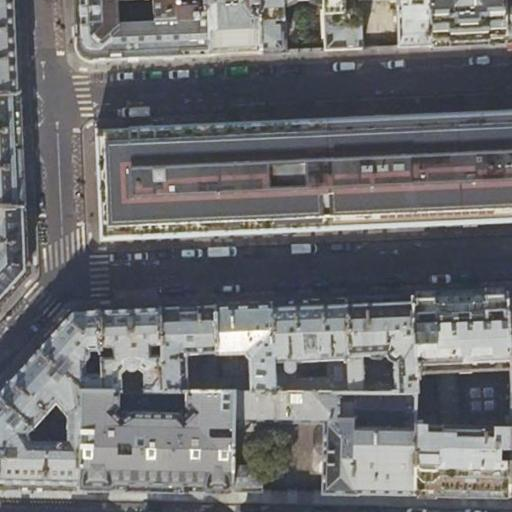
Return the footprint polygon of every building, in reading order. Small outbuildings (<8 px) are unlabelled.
[(0,0),(0,95),(19,95),(16,32),(14,0),(0,0)] [(74,0),(76,32),(76,48),(78,52),(81,58),(84,60),(90,61),(144,59),(209,57),(206,0),(74,0)] [(206,0),(209,57),(233,56),(261,54),(258,0),(206,0)] [(258,0),(261,54),(285,53),(283,2),(306,0),(306,3),(310,3),(311,0),(314,0),(322,0),(324,52),(334,51),(360,50),(358,12),(345,12),(344,0),(258,0)] [(357,0),(358,1),(376,0),(388,0),(390,49),(396,48),(431,47),(428,0),(357,0)] [(428,0),(431,47),(472,45),(506,43),(503,0),(428,0)] [(511,0),(503,0),(506,43),(511,43),(511,0)] [(21,145),(19,95),(0,95),(0,208),(24,208),(21,145)] [(101,241),(194,237),(255,234),(310,232),(369,229),(440,226),(498,224),(511,223),(511,113),(493,114),(439,116),(397,118),(362,120),(328,121),(284,123),(234,125),(177,128),(123,130),(96,131),(96,132),(95,132),(97,170),(98,208),(100,241),(101,241)] [(0,303),(8,294),(27,273),(26,238),(24,208),(0,208),(0,303)] [(461,295),(412,297),(415,375),(510,371),(509,340),(506,293),(461,295)] [(415,375),(412,297),(375,299),(346,300),(350,393),(354,393),(416,394),(415,375)] [(312,301),(270,303),(275,393),(340,393),(350,393),(346,300),(312,301)] [(243,304),(214,305),(216,354),(216,356),(244,355),(245,357),(246,358),(247,359),(250,360),(251,377),(217,378),(218,393),(234,393),(275,393),(270,303),(243,304)] [(190,306),(159,308),(162,393),(185,393),(187,393),(185,355),(207,354),(216,354),(214,305),(190,306)] [(136,309),(99,310),(102,357),(102,371),(102,392),(118,393),(121,393),(121,375),(125,370),(126,371),(128,373),(132,373),(134,373),(135,372),(136,372),(138,370),(139,369),(144,373),(144,393),(162,393),(159,308),(136,309)] [(58,327),(36,351),(79,392),(102,392),(102,371),(97,372),(97,376),(81,376),(81,364),(82,364),(85,362),(88,359),(89,358),(102,357),(99,310),(71,312),(58,327)] [(79,430),(79,392),(36,351),(15,375),(0,391),(0,399),(33,429),(54,405),(68,418),(67,430),(79,430)] [(216,356),(216,354),(207,354),(208,362),(203,366),(204,393),(218,393),(217,378),(216,356)] [(510,371),(415,375),(416,394),(413,495),(465,497),(509,497),(511,398),(511,393),(510,371)] [(234,393),(218,393),(204,393),(187,393),(185,393),(184,407),(189,412),(187,413),(185,415),(183,417),(182,420),(177,414),(132,413),(121,419),(113,412),(118,407),(118,393),(102,392),(79,392),(79,430),(78,488),(154,490),(232,492),(232,462),(233,427),(220,427),(220,410),(233,411),(234,393)] [(416,394),(354,393),(354,403),(340,403),(340,393),(275,393),(234,393),(233,411),(233,421),(292,423),(327,423),(323,494),(413,495),(416,394)] [(25,438),(33,429),(0,399),(0,486),(10,487),(78,488),(79,430),(67,430),(67,442),(31,443),(25,438)] [(232,462),(232,492),(261,492),(261,463),(232,462)]
